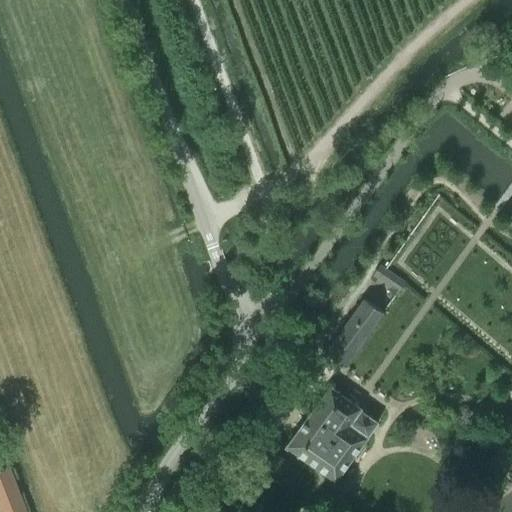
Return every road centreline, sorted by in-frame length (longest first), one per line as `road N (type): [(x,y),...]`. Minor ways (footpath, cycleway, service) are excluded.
road 1 (tertiary): [(142,511),(164,468),(232,378),(245,341),(122,0)]
road 2 (track): [(203,220),(302,167),(393,68),(471,0)]
